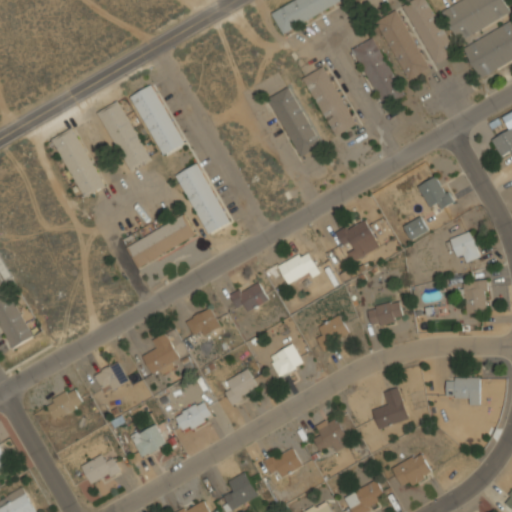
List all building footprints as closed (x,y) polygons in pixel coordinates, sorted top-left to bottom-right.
[(294,0),(272,13),(284,34),(342,0),(294,0)] [(411,0),(403,4),(435,64),(457,52),(428,0),(411,0)] [(459,0),(442,9),(459,42),(511,14),(505,0),(459,0)] [(429,69),(399,9),(377,19),(407,79),(429,69)] [(511,61),(511,21),(464,45),(479,77),(511,61)] [(353,47),(384,107),(405,95),(375,36),(353,47)] [(303,77),(336,136),(357,124),(325,65),(303,77)] [(162,156),(185,144),(155,83),(132,95),(162,156)] [(292,86),(270,96),(298,157),(321,146),(292,86)] [(130,171),(152,159),(120,99),(98,111),(130,171)] [(106,186),(74,127),(52,139),(84,198),(106,186)] [(500,157),(511,152),(511,154),(511,128),(492,137),(500,157)] [(200,162),(177,174),(209,234),(231,222),(200,162)] [(449,206),(446,178),(422,181),(425,208),(449,206)] [(126,244),(137,266),(197,237),(187,215),(126,244)] [(411,238),(429,230),(422,216),(404,224),(411,238)] [(380,248),(366,217),(337,230),(351,261),(380,248)] [(462,265),(482,256),(471,229),(451,238),(462,265)] [(318,268),(307,249),(278,265),(288,284),(318,268)] [(0,266),(0,325),(12,348),(34,336),(5,281),(11,278),(4,264),(0,266)] [(490,311),(488,280),(462,282),(464,313),(490,311)] [(230,291),(236,307),(247,303),(249,308),(268,302),(261,281),(230,291)] [(367,308),(373,329),(406,318),(399,298),(367,308)] [(221,326),(210,307),(187,320),(197,339),(221,326)] [(318,338),(324,349),(351,335),(341,315),(318,326),(323,336),(318,338)] [(157,350),(144,354),(152,376),(180,367),(169,333),(153,338),(157,350)] [(268,357),(280,377),(304,364),(293,343),(268,357)] [(107,395),(130,380),(118,361),(95,376),(107,395)] [(225,391),(232,404),(260,390),(249,368),(228,379),(232,388),(225,391)] [(447,377),(447,396),(469,396),(469,404),(481,404),(481,377),(447,377)] [(379,428),(410,418),(400,386),(380,392),(384,404),(373,407),(379,428)] [(46,402),(55,419),(84,404),(75,387),(46,402)] [(214,416),(203,399),(175,417),(185,433),(214,416)] [(340,453),(351,435),(328,419),(314,441),(326,449),(328,445),(340,453)] [(130,436),(142,457),(166,444),(155,422),(130,436)] [(272,477),(302,467),(295,447),(265,457),(272,477)] [(392,467),(404,489),(433,474),(422,452),(392,467)] [(122,471),(114,458),(106,462),(102,454),(82,465),(93,486),(122,471)] [(227,480),(231,492),(222,495),(227,509),(257,499),(249,473),(227,480)] [(344,497),(352,511),(366,511),(388,500),(376,479),(344,497)] [(36,511),(23,487),(0,499),(0,511),(36,511)] [(511,489),(503,501),(511,507),(511,489)] [(176,511),(211,511),(203,497),(176,511)] [(308,511),(333,511),(328,502),(308,511)]
